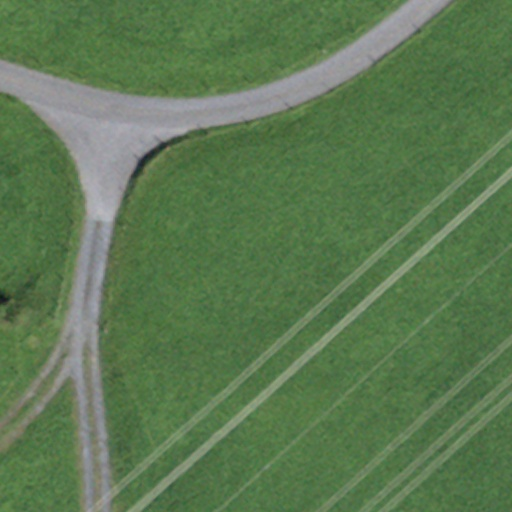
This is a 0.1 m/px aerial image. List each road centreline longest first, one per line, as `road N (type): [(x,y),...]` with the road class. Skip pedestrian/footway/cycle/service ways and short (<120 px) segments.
road 1 (unclassified): [(419,0),(343,59),(223,107),(116,112),(0,78)]
road 2 (track): [(94,511),(97,429),(82,332),(116,112)]
road 3 (track): [(0,443),(82,332)]
